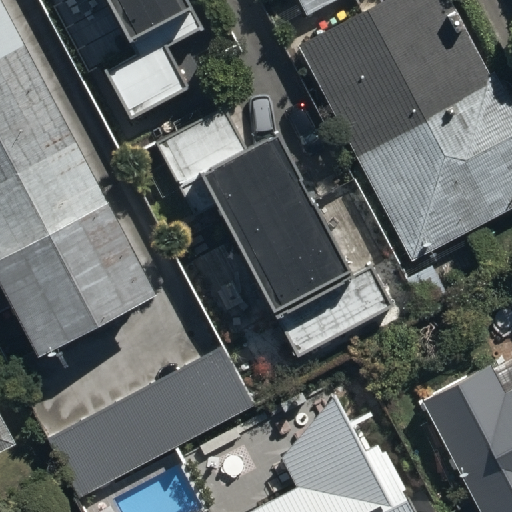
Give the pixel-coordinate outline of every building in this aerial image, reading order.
[(3,0),(0,0),(0,274),(40,349),(156,287),(3,0)] [(111,0),(134,48),(106,61),(129,108),(188,79),(166,36),(202,18),(192,0),(111,0)] [(366,0),(297,37),(409,250),(511,192),(511,97),(494,64),(492,65),(457,0),(366,0)] [(304,0),(309,9),(325,0),(304,0)] [(221,204),(301,357),(399,306),(364,239),(349,247),(284,124),(249,142),(233,111),(164,147),(199,215),(221,204)] [(511,511),(511,356),(491,366),(425,401),(483,511),(511,511)] [(0,399),(0,436),(15,428),(0,399)] [(299,477),(232,511),(417,511),(378,436),(360,446),(344,416),(284,448),(299,477)]
